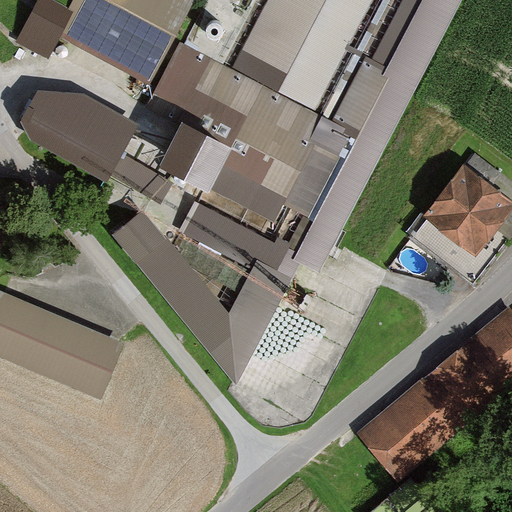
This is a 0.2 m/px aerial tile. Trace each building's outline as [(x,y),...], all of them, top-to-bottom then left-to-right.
[(74,0),(70,9),(51,0),(39,0),(20,37),(48,51),(59,30),(149,76),(187,0),(74,0)] [(333,122),(182,46),(150,103),(180,118),(164,149),(186,158),(179,169),(287,222),(276,242),(197,201),(183,228),(256,262),(229,312),(142,207),(118,229),(236,376),(299,255),(319,265),(456,0),(409,0),(377,62),(367,57),(333,122)] [(368,0),(270,0),(238,62),(315,102),(368,0)] [(107,170),(133,120),(76,91),(49,90),(29,130),(107,170)] [(511,196),(511,195),(464,159),(427,207),(475,245),(511,196)] [(121,339),(0,289),(0,290),(0,348),(100,390),(121,339)] [(511,378),(511,312),(509,309),(365,429),(400,471),(511,378)] [(365,511),(451,511),(457,507),(423,465),(365,511)]
